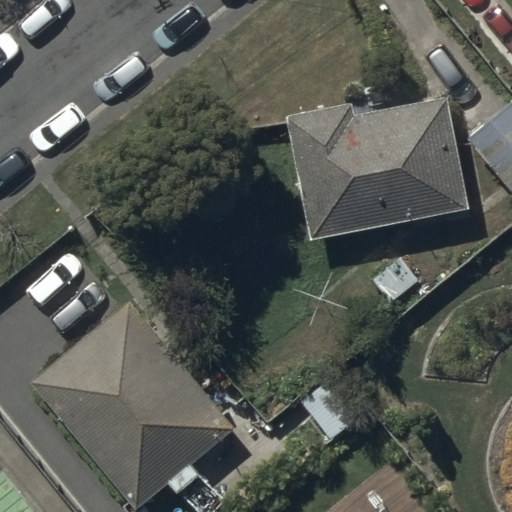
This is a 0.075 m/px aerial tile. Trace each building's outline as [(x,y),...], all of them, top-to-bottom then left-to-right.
[(307,233),(467,202),(446,91),(351,110),(348,97),(283,109),(307,233)] [(511,95),(466,133),(511,189),(511,95)] [(234,423),(126,294),(26,376),(134,506),(234,423)] [(330,433),(361,408),(332,372),(301,397),(330,433)] [(38,511),(0,465),(0,511),(38,511)]
